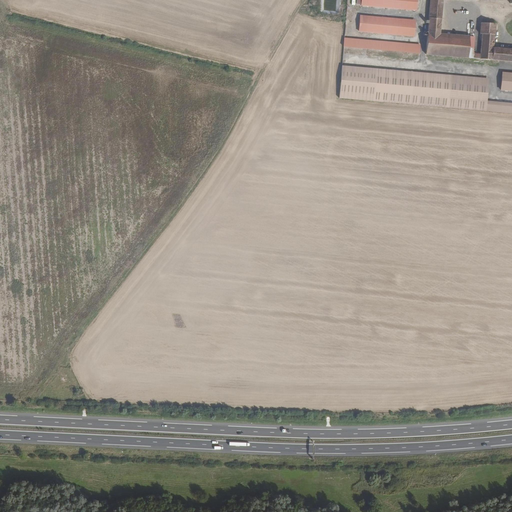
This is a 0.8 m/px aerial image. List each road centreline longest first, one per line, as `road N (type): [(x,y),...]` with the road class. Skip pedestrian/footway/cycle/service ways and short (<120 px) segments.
road 1 (trunk): [(0,434),(290,448),(511,438)]
road 2 (trunk): [(511,424),(290,433),(0,419)]
